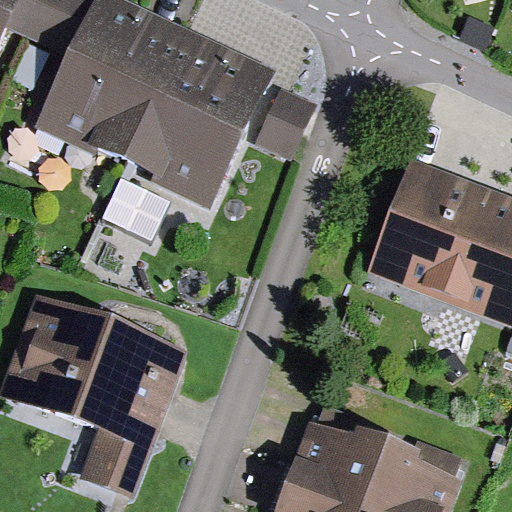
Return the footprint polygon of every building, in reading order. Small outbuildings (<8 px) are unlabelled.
[(0,0),(0,59),(27,0),(0,0)] [(127,165),(185,45),(107,7),(49,127),(127,165)] [(206,202),(263,82),(185,45),(127,165),(206,202)] [(511,210),(422,176),(384,275),(511,324),(511,210)] [(188,369),(59,322),(24,416),(101,444),(87,483),(139,502),(188,369)] [(451,511),(462,485),(329,436),(301,511),(451,511)]
